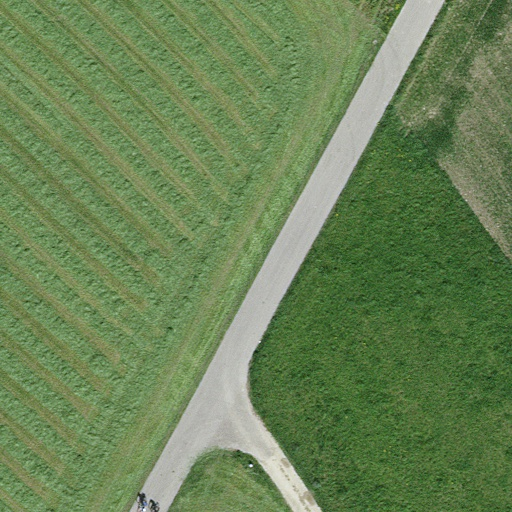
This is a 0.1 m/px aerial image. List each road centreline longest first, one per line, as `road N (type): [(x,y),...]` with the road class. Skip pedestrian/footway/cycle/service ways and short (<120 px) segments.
road 1 (unclassified): [(411,0),(135,511)]
road 2 (track): [(257,511),(188,412)]
